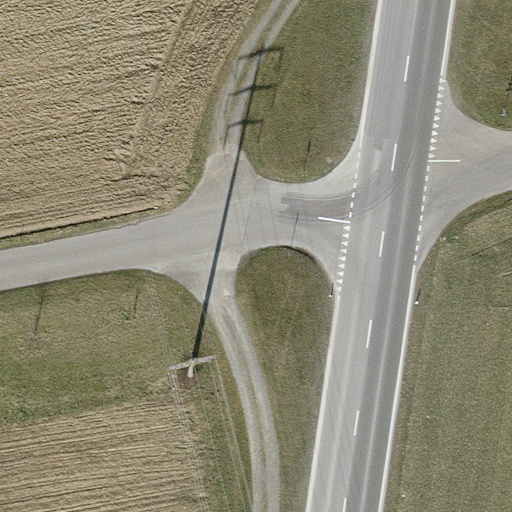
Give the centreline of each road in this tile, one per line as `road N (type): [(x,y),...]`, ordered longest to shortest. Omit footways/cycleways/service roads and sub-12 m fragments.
road 1 (track): [(285,0),(236,81),(218,231),(220,295),(266,413),(264,511)]
road 2 (unclassified): [(392,186),(218,231),(0,272)]
road 3 (secondary): [(392,186),(344,511)]
road 4 (secondary): [(418,0),(392,186)]
road 5 (residential): [(511,160),(392,186)]
